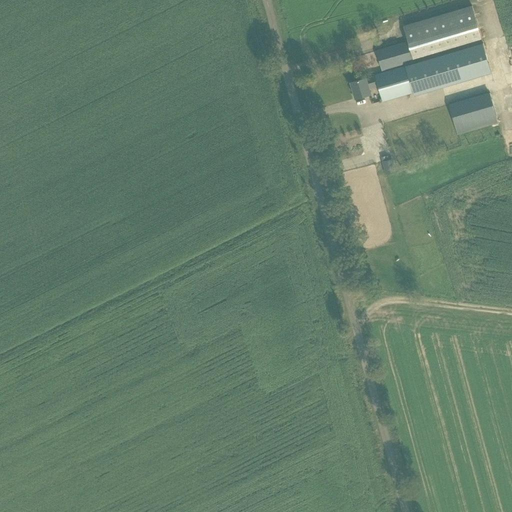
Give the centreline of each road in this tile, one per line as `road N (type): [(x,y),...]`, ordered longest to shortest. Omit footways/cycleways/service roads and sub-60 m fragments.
road 1 (unclassified): [(405,511),(266,0)]
road 2 (unknown): [(297,113),(344,111),(361,120),(360,154),(313,173)]
road 3 (unknown): [(357,114),(502,79)]
